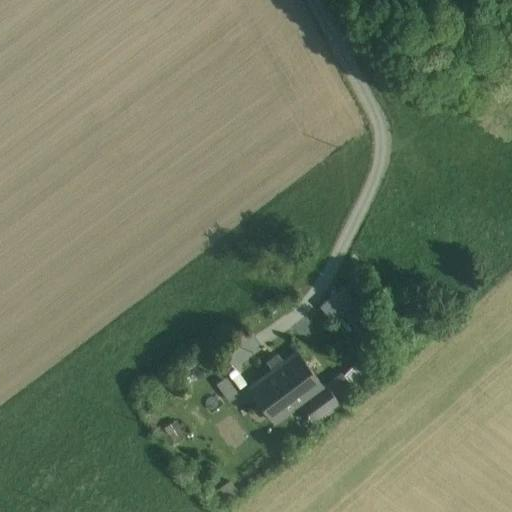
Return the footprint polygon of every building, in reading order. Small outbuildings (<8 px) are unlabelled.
[(368,309),(359,299),(355,303),(364,313),(368,309)] [(364,313),(355,303),(343,314),(369,341),(381,330),(364,313)] [(300,404),(323,386),(297,350),(249,387),(276,422),(300,404)] [(359,359),(329,387),(339,402),(344,407),(374,380),(359,359)] [(230,374),(218,382),(229,401),(242,393),(230,374)] [(323,414),(339,402),(329,387),(326,384),(323,386),(300,404),(313,422),(323,414)] [(339,402),(323,414),(328,420),(344,407),(339,402)] [(175,421),(166,428),(177,443),(186,436),(175,421)]
